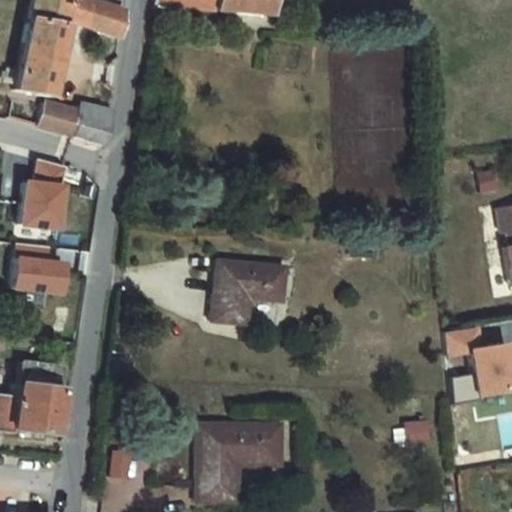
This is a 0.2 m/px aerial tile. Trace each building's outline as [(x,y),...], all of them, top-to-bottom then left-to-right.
[(104,0),(34,0),(20,77),(19,91),(49,97),(64,19),(124,38),(127,6),(104,0)] [(160,0),(158,10),(275,17),(277,0),(160,0)] [(15,102),(4,101),(2,116),(13,118),(15,102)] [(76,138),(82,111),(46,102),(41,128),(76,138)] [(111,147),(115,111),(83,104),(82,111),(76,138),(111,147)] [(68,186),(62,186),(66,168),(38,161),(33,183),(29,182),(25,225),(64,228),(68,186)] [(511,208),(497,210),(500,232),(505,232),(508,247),(502,248),(508,290),(511,289),(511,208)] [(68,264),(21,259),(18,290),(65,295),(68,264)] [(273,322),(275,289),(205,282),(199,346),(230,349),(233,319),(273,322)] [(511,378),(508,347),(483,350),(480,328),(449,332),(452,355),(471,353),(477,397),(511,392),(511,378)] [(25,361),(23,383),(61,388),(64,366),(25,361)] [(15,382),(13,397),(0,395),(0,430),(17,433),(18,428),(56,433),(62,388),(61,388),(23,383),(15,382)] [(276,488),(276,451),(206,449),(204,511),(239,511),(240,487),(276,488)]
